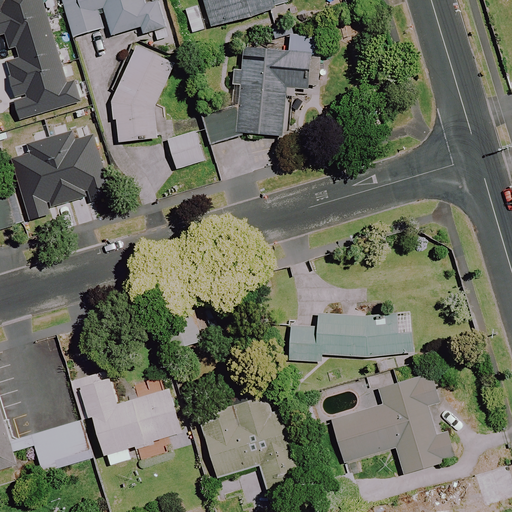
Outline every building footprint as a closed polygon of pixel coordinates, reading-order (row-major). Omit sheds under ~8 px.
[(66,50),(52,0),(34,0),(14,5),(29,60),(66,50)] [(61,0),(73,39),(107,28),(112,45),(138,37),(163,29),(154,2),(143,5),(141,0),(61,0)] [(284,7),(281,0),(201,0),(210,29),(284,7)] [(182,11),(189,34),(204,30),(197,6),(182,11)] [(235,104),(205,114),(215,144),(248,132),(287,135),(292,86),(313,88),(317,51),(242,45),(235,104)] [(175,65),(130,50),(112,99),(116,144),(155,140),(153,110),(175,65)] [(81,162),(58,79),(5,95),(20,144),(30,141),(36,159),(52,155),(56,170),(81,162)] [(199,163),(192,139),(167,147),(175,171),(199,163)] [(0,195),(0,230),(14,226),(4,194),(0,195)] [(410,356),(410,315),(314,316),(314,328),(288,328),(289,363),(321,363),(321,357),(410,356)] [(102,457),(107,456),(109,465),(131,458),(128,449),(180,434),(167,390),(118,405),(108,369),(70,380),(81,419),(90,416),(102,457)] [(438,405),(429,374),(377,389),(382,406),(329,421),(341,464),(393,449),(401,475),(455,460),(443,418),(431,422),(427,408),(438,405)] [(305,489),(274,393),(211,414),(218,433),(202,438),(215,480),(257,467),(268,501),(305,489)] [(0,414),(0,488),(19,483),(11,455),(34,448),(41,472),(90,459),(80,422),(43,433),(8,443),(0,414)] [(511,500),(511,487),(508,473),(474,483),(481,509),(511,500)]
